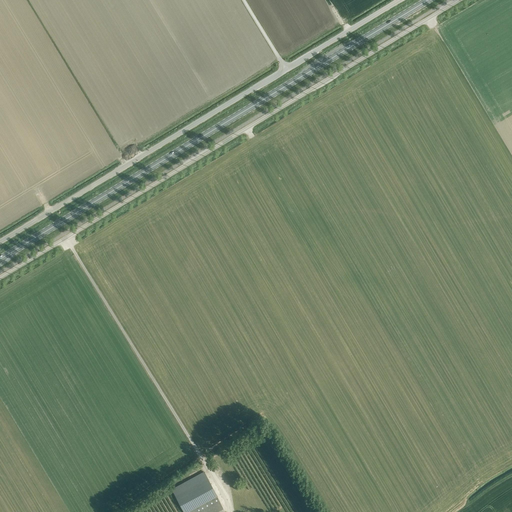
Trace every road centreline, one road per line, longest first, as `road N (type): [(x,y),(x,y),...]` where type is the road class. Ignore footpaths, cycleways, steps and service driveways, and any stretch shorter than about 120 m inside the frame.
road 1 (unclassified): [(0,277),(458,0)]
road 2 (primary): [(0,258),(428,0)]
road 3 (unclassified): [(0,241),(399,0)]
